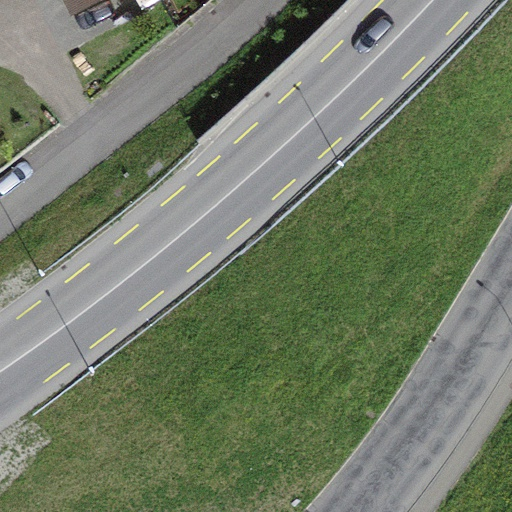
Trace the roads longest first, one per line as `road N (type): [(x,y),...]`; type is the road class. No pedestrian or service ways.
road 1 (primary): [(0,373),(297,135),(430,0)]
road 2 (residential): [(511,284),(357,511)]
